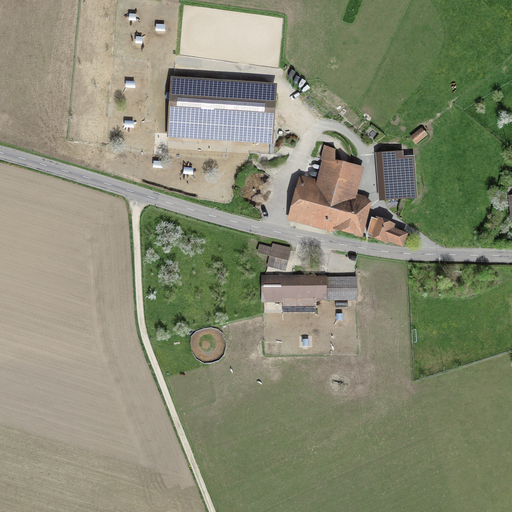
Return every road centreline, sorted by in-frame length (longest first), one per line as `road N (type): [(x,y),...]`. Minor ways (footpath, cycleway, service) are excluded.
road 1 (tertiary): [(0,152),(278,232),(385,251),(511,255)]
road 2 (track): [(133,191),(142,328),(213,511)]
